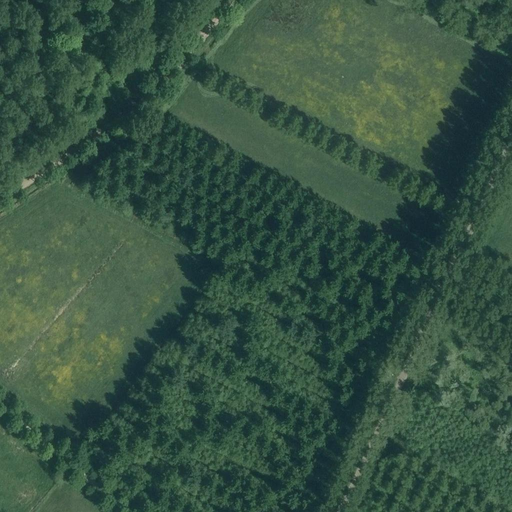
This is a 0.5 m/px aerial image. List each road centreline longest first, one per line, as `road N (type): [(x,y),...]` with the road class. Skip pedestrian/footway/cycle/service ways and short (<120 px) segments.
road 1 (unclassified): [(341,511),(511,136)]
road 2 (track): [(234,0),(146,102),(0,198)]
